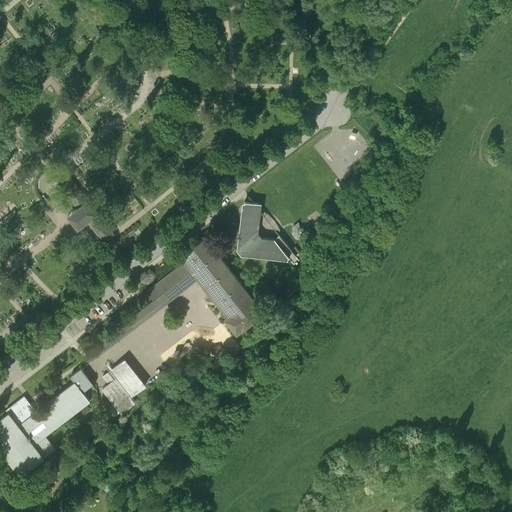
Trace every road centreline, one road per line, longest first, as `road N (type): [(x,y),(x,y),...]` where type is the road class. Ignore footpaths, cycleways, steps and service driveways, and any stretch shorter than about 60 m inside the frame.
road 1 (residential): [(334,107),(0,373)]
road 2 (track): [(511,304),(210,511)]
road 3 (track): [(296,0),(334,107),(418,0)]
